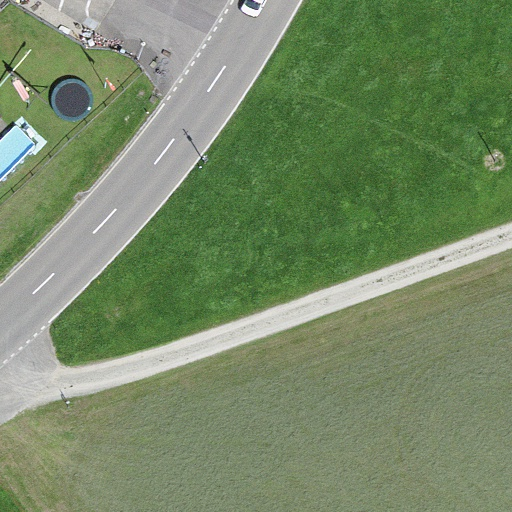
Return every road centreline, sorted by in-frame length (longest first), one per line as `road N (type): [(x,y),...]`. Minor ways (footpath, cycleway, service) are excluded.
road 1 (track): [(0,400),(43,394),(511,237)]
road 2 (tertiary): [(0,324),(68,266),(144,179),(268,0)]
road 3 (track): [(222,76),(84,0)]
